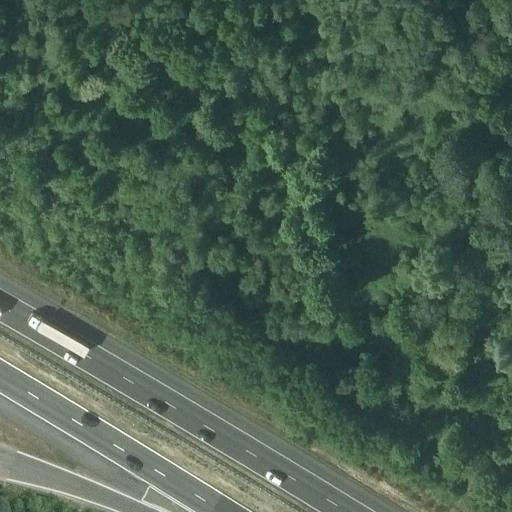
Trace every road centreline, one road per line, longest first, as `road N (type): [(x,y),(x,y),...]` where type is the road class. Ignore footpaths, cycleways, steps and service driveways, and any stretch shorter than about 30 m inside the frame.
road 1 (motorway): [(345,511),(0,309)]
road 2 (motorway): [(0,379),(217,511)]
road 3 (motorway): [(9,463),(138,511)]
